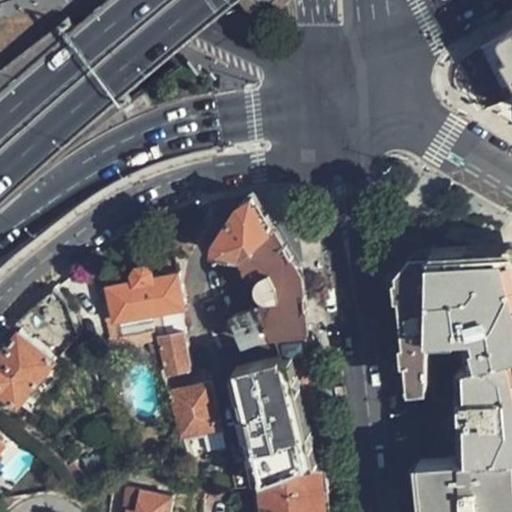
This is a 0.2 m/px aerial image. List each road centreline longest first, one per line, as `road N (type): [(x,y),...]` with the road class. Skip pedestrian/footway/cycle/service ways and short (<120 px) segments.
road 1 (primary): [(349,93),(382,511)]
road 2 (tertiary): [(0,299),(103,214),(167,184),(258,165),(349,93)]
road 3 (trunk): [(0,231),(53,189),(158,135),(349,93)]
road 4 (trunk): [(0,185),(222,0)]
road 5 (trunk): [(147,0),(0,123)]
road 6 (trunk): [(349,93),(182,0)]
road 7 (tertiary): [(349,93),(511,175)]
road 8 (tertiary): [(473,0),(349,93)]
